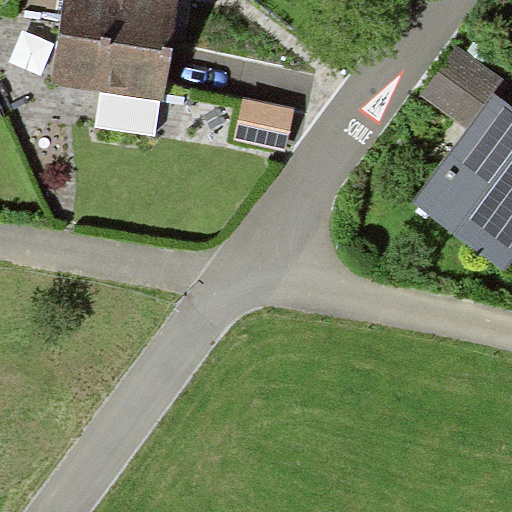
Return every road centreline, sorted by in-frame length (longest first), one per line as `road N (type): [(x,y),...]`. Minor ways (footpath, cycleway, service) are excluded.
road 1 (residential): [(52,511),(256,249)]
road 2 (residential): [(256,249),(439,0)]
road 3 (residential): [(511,342),(339,301),(256,249)]
